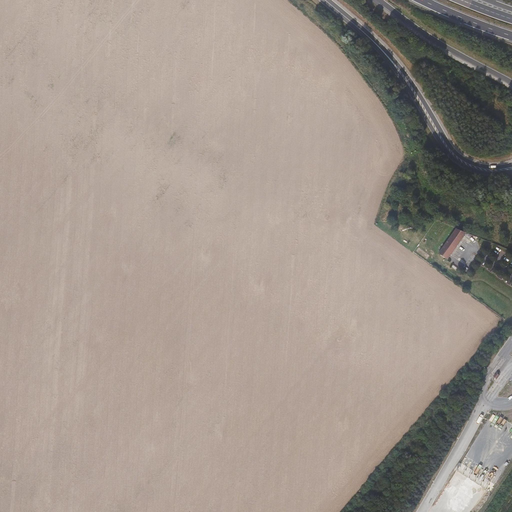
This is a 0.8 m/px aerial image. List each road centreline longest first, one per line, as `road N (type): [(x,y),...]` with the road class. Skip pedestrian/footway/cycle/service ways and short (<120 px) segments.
road 1 (tertiary): [(381,49),(452,158),(469,169),(511,172)]
road 2 (tertiary): [(511,165),(484,166),(456,153),(381,49)]
road 3 (trunk): [(379,0),(511,83)]
